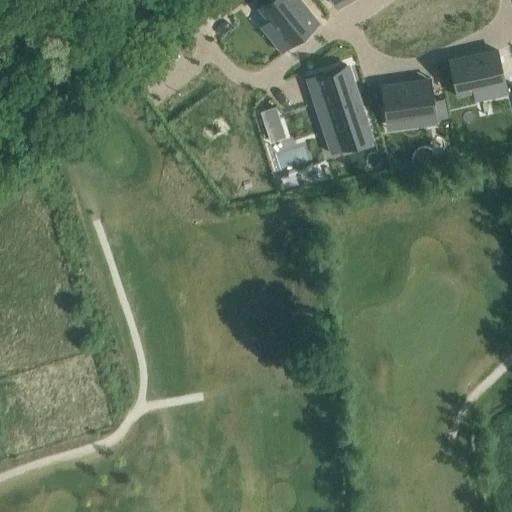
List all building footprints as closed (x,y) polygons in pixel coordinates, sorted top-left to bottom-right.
[(264,0),(259,4),(270,17),(279,29),(270,37),(282,52),(316,24),(296,0),(264,0)] [(498,52),(449,64),(456,98),(475,94),(474,90),(487,87),(489,99),(492,98),(508,95),(498,52)] [(306,79),(305,79),(329,151),(369,137),(345,66),(307,78),(306,79)] [(397,83),(378,86),(383,121),(399,119),(400,129),(435,125),(429,83),(398,87),(397,83)] [(278,113),(263,118),(270,141),(286,136),(278,113)]
